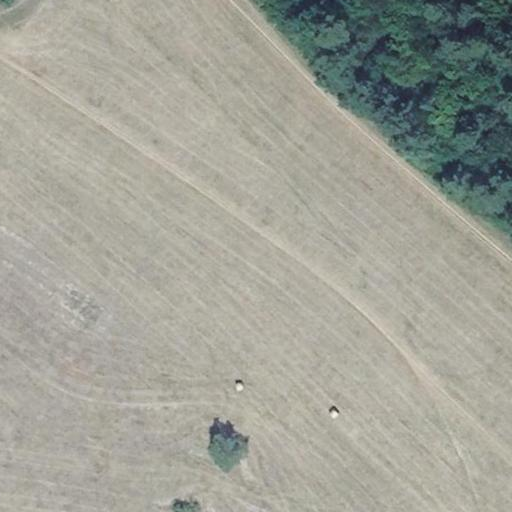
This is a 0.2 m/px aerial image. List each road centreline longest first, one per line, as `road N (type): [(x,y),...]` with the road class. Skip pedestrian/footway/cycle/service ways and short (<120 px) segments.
road 1 (track): [(0,53),(304,257),(369,312),(431,386),(483,511)]
road 2 (track): [(511,456),(421,372)]
